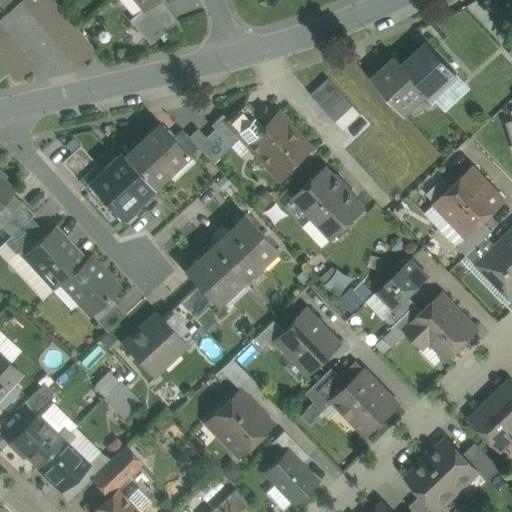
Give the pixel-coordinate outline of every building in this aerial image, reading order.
[(22,0),(21,1),(29,10),(41,0),(22,0)] [(52,0),(41,0),(29,10),(77,67),(95,51),(52,0)] [(158,0),(154,0),(144,9),(144,8),(129,20),(150,44),(177,21),(158,0)] [(137,0),(144,8),(144,9),(154,0),(137,0)] [(6,33),(0,38),(0,63),(16,82),(34,66),(6,33)] [(428,42),(403,66),(424,89),(432,97),(457,74),(428,42)] [(395,58),(372,79),(400,110),(424,89),(403,66),(395,58)] [(328,78),(310,94),(319,104),(337,88),(328,78)] [(337,88),(319,104),(327,113),(345,97),(337,88)] [(345,97),(327,113),(335,122),(353,106),(345,97)] [(226,118),(225,119),(237,132),(256,114),(244,102),(226,118)] [(268,122),(259,112),(256,114),(237,132),(241,137),(279,178),(311,149),(278,113),(268,122)] [(226,118),(222,115),(211,126),(231,147),(241,137),(237,132),(225,119),(226,118)] [(160,124),(125,156),(154,188),(155,189),(190,156),(173,138),(160,124)] [(205,137),(197,129),(188,136),(188,137),(199,148),(213,163),(222,155),(205,137)] [(231,147),(214,129),(205,137),(222,155),(231,147)] [(188,136),(182,130),(173,138),(190,156),(199,148),(188,137),(188,136)] [(59,135),(45,147),(56,159),(70,147),(59,135)] [(80,146),(62,162),(70,171),(88,155),(80,146)] [(88,155),(70,171),(78,180),(96,164),(88,155)] [(106,174),(94,185),(123,217),(154,188),(125,156),(106,174)] [(96,164),(78,180),(88,191),(94,185),(106,174),(96,164)] [(325,168),(294,197),(313,217),(346,187),(336,176),(334,178),(325,168)] [(451,186),(435,201),(436,202),(452,219),(487,185),(470,168),(451,186)] [(16,189),(0,174),(0,206),(3,203),(16,189)] [(443,177),(426,194),(435,204),(436,202),(435,201),(451,186),(443,177)] [(487,185),(452,219),(468,235),(469,236),(483,222),(503,203),(487,185)] [(346,187),(313,217),(333,238),(363,209),(354,200),(356,198),(346,187)] [(23,224),(30,217),(34,214),(21,202),(12,211),(0,224),(0,225),(11,235),(23,224)] [(0,206),(0,224),(12,211),(3,203),(0,206)] [(274,247),(244,214),(226,230),(257,263),(274,247)] [(21,257),(25,253),(46,234),(30,217),(23,224),(34,236),(17,252),(21,257)] [(483,222),(469,236),(468,235),(457,246),(466,256),(486,236),(492,231),(483,222)] [(11,235),(4,242),(15,254),(17,252),(34,236),(23,224),(11,235)] [(85,260),(54,227),(46,234),(25,253),(56,287),(62,281),(85,260)] [(257,263),(226,230),(210,246),(240,279),(257,263)] [(511,230),(496,246),(477,264),(478,265),(508,296),(506,298),(511,303),(511,230)] [(486,236),(466,256),(476,267),(478,265),(477,264),(496,246),(486,236)] [(240,279),(210,246),(184,270),(198,286),(214,303),(240,279)] [(85,260),(62,281),(89,311),(103,298),(106,302),(119,290),(88,257),(85,260)] [(409,260),(377,291),(393,307),(394,308),(407,295),(426,277),(409,260)] [(338,299),(350,310),(369,289),(357,279),(338,299)] [(196,320),(214,303),(198,286),(180,302),(196,320)] [(407,295),(394,308),(393,307),(385,315),(394,324),(415,304),(407,295)] [(476,329),(442,295),(423,313),(406,329),(407,330),(423,347),(429,340),(446,358),(476,329)] [(196,320),(180,302),(163,318),(184,340),(201,324),(196,320)] [(116,303),(97,320),(108,331),(126,314),(116,303)] [(394,324),(391,328),(400,337),(407,330),(406,329),(423,313),(415,304),(394,324)] [(340,344),(306,309),(283,331),(275,340),(308,374),(340,344)] [(157,311),(122,344),(148,373),(184,340),(163,318),(157,311)] [(273,320),(253,338),(263,348),(273,338),(275,340),(283,331),(273,320)] [(256,384),(232,358),(223,366),(247,392),(256,384)] [(0,359),(0,406),(3,409),(20,390),(11,382),(17,375),(0,359)] [(356,361),(340,377),(348,385),(364,370),(356,361)] [(398,404),(364,370),(348,385),(333,400),(333,401),(366,435),(398,404)] [(110,373),(95,387),(105,397),(119,383),(110,373)] [(340,377),(314,402),(323,411),(333,401),(333,400),(348,385),(340,377)] [(511,382),(510,381),(470,419),(499,450),(511,437),(511,382)] [(44,382),(23,401),(33,412),(54,393),(44,382)] [(138,401),(119,383),(105,397),(123,415),(138,401)] [(271,423),(239,390),(206,422),(238,455),(271,423)] [(314,402),(299,416),(308,425),(323,411),(314,402)] [(56,434),(37,416),(10,444),(23,457),(26,454),(37,465),(70,432),(64,426),(56,434)] [(309,456),(284,431),(274,439),(285,451),(286,450),(300,465),(309,456)] [(70,432),(37,465),(62,489),(88,465),(66,444),(74,435),(70,432)] [(463,454),(448,439),(427,459),(457,489),(476,470),(477,470),(463,454)] [(500,468),(475,442),(463,454),(477,470),(476,470),(487,481),(500,468)] [(125,445),(91,479),(108,496),(117,488),(142,463),(125,445)] [(300,465),(286,450),(285,451),(265,471),(295,503),(317,482),(300,465)] [(457,489),(427,459),(407,479),(421,494),(436,509),(437,508),(457,489)] [(139,511),(117,488),(108,496),(108,497),(92,511),(139,511)] [(249,511),(231,493),(210,511),(249,511)] [(436,509),(421,494),(409,506),(413,510),(414,511),(440,511),(437,508),(436,509)] [(392,511),(383,502),(372,511),(392,511)]
